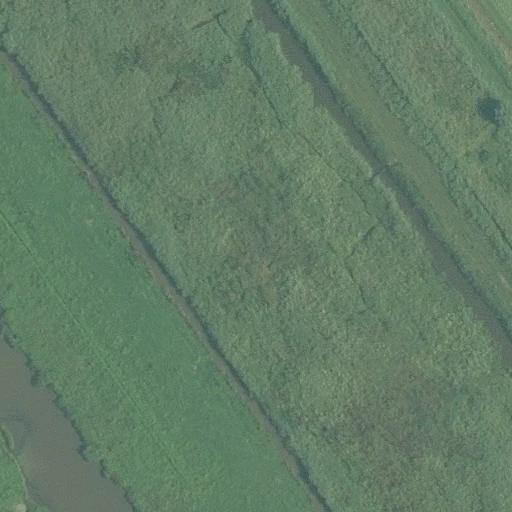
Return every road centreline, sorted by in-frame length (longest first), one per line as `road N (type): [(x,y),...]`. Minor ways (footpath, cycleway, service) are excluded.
road 1 (track): [(305,0),(511,291)]
road 2 (track): [(511,99),(441,0)]
